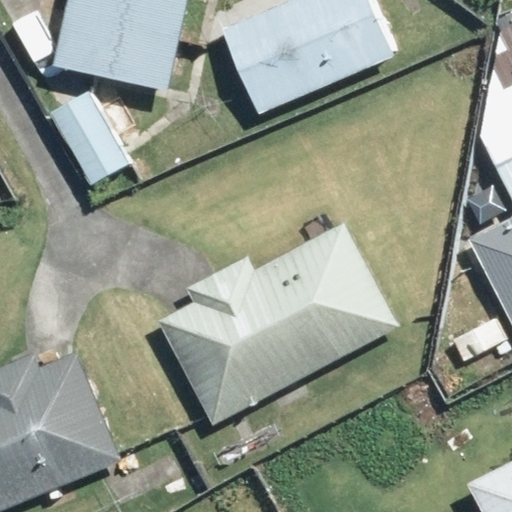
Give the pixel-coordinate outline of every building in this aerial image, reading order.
[(84,0),(70,65),(173,86),(191,0),(84,0)] [(336,0),(244,39),(272,105),(394,54),(370,0),(336,0)] [(97,92),(58,112),(99,189),(138,169),(97,92)] [(176,319),(228,416),(395,328),(343,231),(176,319)] [(511,241),(497,249),(511,278),(511,241)] [(0,380),(0,507),(117,458),(71,350),(0,380)] [(511,511),(511,479),(477,498),(484,511),(511,511)]
